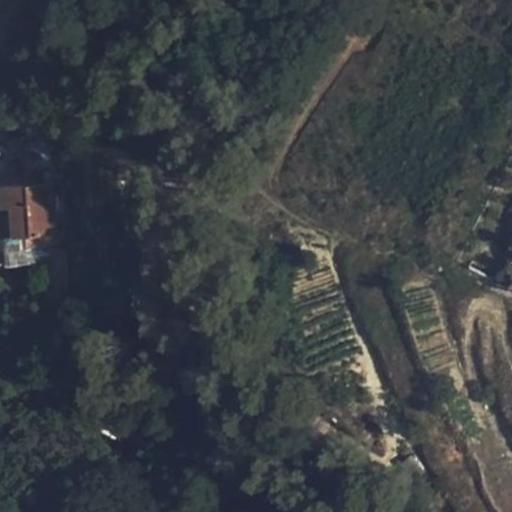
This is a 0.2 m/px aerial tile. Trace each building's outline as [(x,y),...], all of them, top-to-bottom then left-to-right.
[(24,174),(25,183),(38,182),(37,173),(24,174)] [(27,234),(55,232),(52,182),(38,182),(25,183),(1,184),(2,206),(11,206),(13,234),(27,234)] [(55,241),(55,232),(27,234),(27,243),(55,241)] [(103,272),(97,239),(79,241),(83,275),(103,272)] [(55,249),(56,263),(67,262),(66,248),(55,249)] [(46,264),(47,291),(61,291),(61,305),(70,304),(67,262),(56,263),(46,264)] [(48,304),(61,305),(61,291),(47,291),(48,304)]
